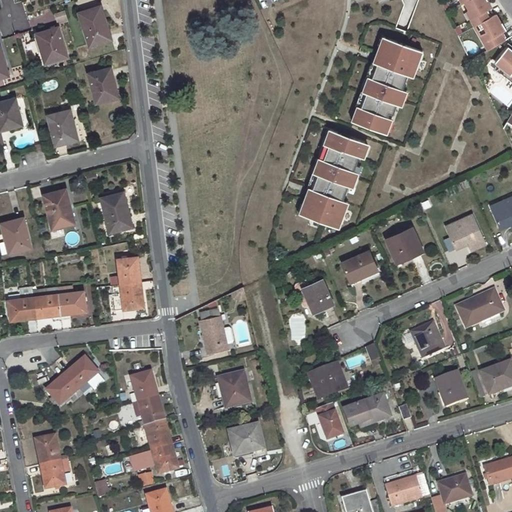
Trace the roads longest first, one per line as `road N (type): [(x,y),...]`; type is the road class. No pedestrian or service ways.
road 1 (unclassified): [(511,409),(302,474)]
road 2 (residential): [(340,330),(511,255)]
road 3 (residential): [(302,474),(253,297)]
road 4 (residential): [(167,326),(146,144)]
road 5 (residential): [(208,497),(167,326)]
road 6 (residential): [(0,349),(167,326)]
road 7 (residential): [(146,144),(0,182)]
road 8 (residential): [(146,144),(129,0)]
